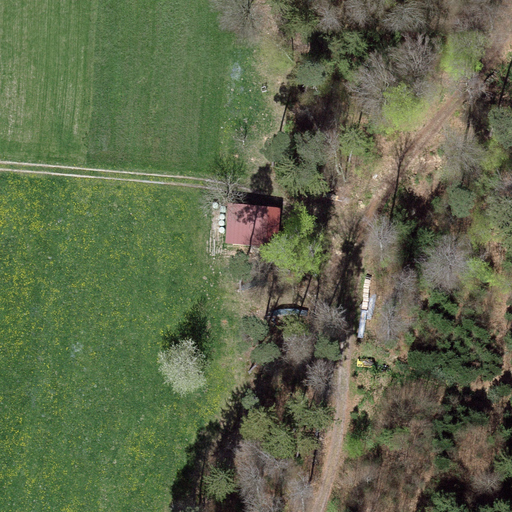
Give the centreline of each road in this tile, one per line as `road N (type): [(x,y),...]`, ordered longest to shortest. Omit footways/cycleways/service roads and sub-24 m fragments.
road 1 (track): [(511,23),(389,188),(372,224),(348,316),(339,451),(317,511)]
road 2 (track): [(0,164),(239,193),(372,224)]
